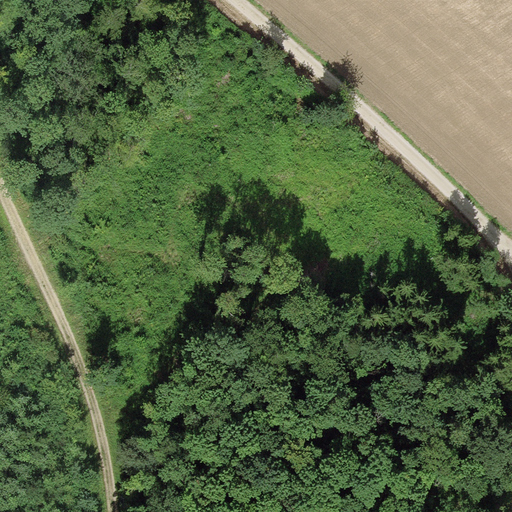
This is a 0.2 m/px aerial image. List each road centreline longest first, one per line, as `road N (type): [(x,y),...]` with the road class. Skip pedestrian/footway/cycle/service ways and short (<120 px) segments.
road 1 (track): [(511,260),(232,0)]
road 2 (track): [(0,189),(62,320),(120,511)]
